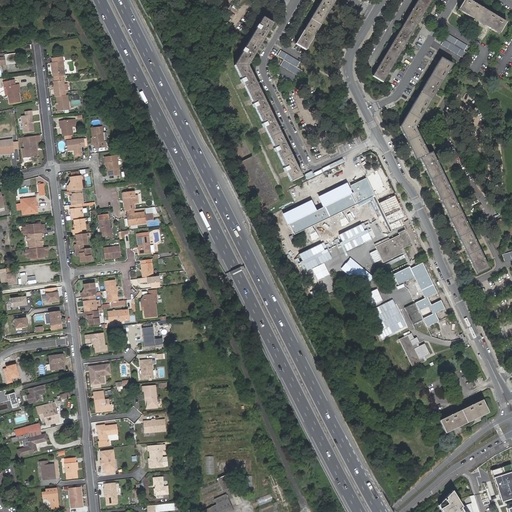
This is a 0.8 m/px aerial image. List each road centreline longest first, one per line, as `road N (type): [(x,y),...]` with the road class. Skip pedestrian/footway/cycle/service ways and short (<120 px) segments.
road 1 (motorway): [(381,511),(120,0)]
road 2 (motorway): [(99,0),(359,511)]
road 3 (residential): [(294,4),(262,67),(308,165),(379,137)]
road 4 (residential): [(75,339),(93,511)]
road 5 (residential): [(379,137),(454,291)]
road 6 (secondary): [(507,416),(390,511)]
road 7 (secondary): [(402,511),(511,433)]
road 8 (residential): [(37,46),(51,168)]
